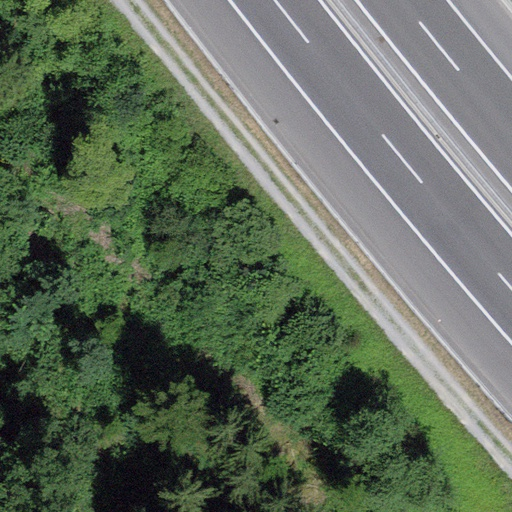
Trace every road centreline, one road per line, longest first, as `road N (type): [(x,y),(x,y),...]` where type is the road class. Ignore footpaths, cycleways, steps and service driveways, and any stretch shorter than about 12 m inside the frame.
road 1 (track): [(129,0),(511,460)]
road 2 (motorway): [(274,0),(511,288)]
road 3 (motorway): [(511,134),(402,0)]
